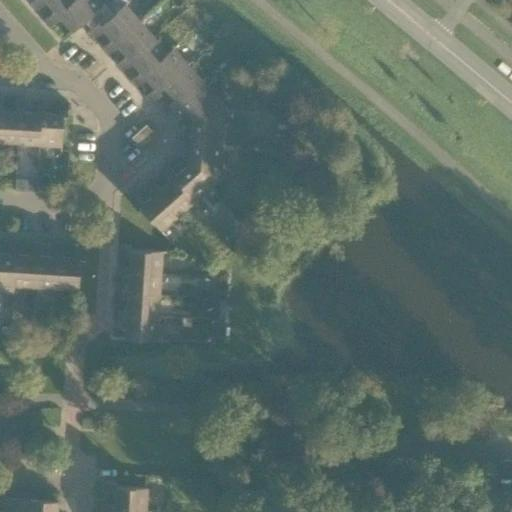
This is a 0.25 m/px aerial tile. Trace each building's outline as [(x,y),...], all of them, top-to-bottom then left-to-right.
[(57,13),(71,0),(33,0),(31,3),(37,10),(46,1),(54,11),(57,13)] [(71,0),(57,13),(54,11),(45,19),(51,26),(60,18),(72,31),(84,21),(91,29),(98,22),(100,25),(128,1),(127,0),(110,0),(106,4),(104,3),(107,0),(106,0),(102,4),(97,0),(71,0)] [(114,42),(139,20),(125,5),(130,0),(129,0),(128,1),(100,25),(98,22),(91,29),(88,31),(94,38),(104,30),(112,39),(114,42)] [(128,58),(153,36),(139,20),(114,42),(112,39),(103,47),(109,54),(118,46),(126,55),(128,58)] [(143,74),(167,52),(153,36),(128,58),(126,55),(117,63),(123,70),(132,62),(140,71),(143,74)] [(157,90),(187,64),(173,48),(167,53),(167,52),(143,74),(140,71),(131,79),(137,87),(147,78),(155,88),(157,90)] [(177,102),(201,80),(187,64),(157,90),(155,88),(145,96),(152,103),(161,94),(159,91),(164,87),(174,99),(177,102)] [(192,119),(226,107),(201,80),(177,102),(174,99),(165,107),(171,114),(181,106),(192,119)] [(24,112),(25,100),(15,99),(15,111),(3,111),(0,110),(0,143),(18,144),(20,112),(24,112)] [(46,113),(46,101),(37,101),(36,113),(24,112),(20,112),(18,144),(40,146),(42,113),(46,113)] [(67,116),(68,103),(58,102),(58,114),(46,113),(42,113),(40,146),(61,147),(60,154),(61,154),(63,115),(67,116)] [(190,141),(223,143),(226,107),(192,119),(190,141)] [(131,138),(148,139),(148,135),(152,131),(146,124),(131,138)] [(148,143),(148,139),(131,138),(144,152),(151,146),(148,143)] [(221,179),(223,143),(190,141),(189,163),(221,179)] [(194,203),(221,179),(189,163),(176,174),(168,165),(161,172),(169,181),(172,178),(194,203)] [(177,217),(194,203),(172,178),(169,181),(160,189),(152,180),(145,186),(153,195),(156,193),(177,217)] [(162,231),(177,217),(156,193),(153,195),(144,203),(136,194),(129,200),(137,210),(140,208),(166,237),(166,236),(162,231)] [(20,254),(21,242),(11,241),(10,254),(0,252),(0,292),(14,294),(14,287),(16,254),(20,254)] [(41,256),(42,243),(32,243),(32,255),(20,254),(16,254),(14,287),(35,288),(37,255),(41,256)] [(63,257),(64,245),(54,244),(53,256),(41,256),(37,255),(35,288),(57,289),(59,257),(63,257)] [(84,259),(85,246),(76,245),(75,258),(63,257),(59,257),(57,289),(78,291),(78,298),(81,259),(84,259)] [(170,252),(170,251),(131,249),(131,245),(118,245),(117,254),(130,255),(129,267),(129,271),(161,273),(163,252),(170,252)] [(129,271),(129,267),(117,266),(116,276),(128,276),(128,288),(127,293),(160,295),(161,273),(129,271)] [(227,282),(214,282),(214,296),(227,296),(227,282)] [(127,293),(128,288),(115,288),(115,297),(127,298),(126,310),(126,315),(159,317),(160,295),(127,293)] [(126,315),(126,310),(114,309),(113,319),(126,319),(125,337),(164,340),(164,339),(157,338),(159,317),(126,315)] [(224,332),(225,319),(216,318),(216,332),(224,332)] [(497,481),(511,482),(511,463),(510,460),(504,460),(499,464),(498,472),(490,471),(489,479),(497,480),(497,481)] [(430,481),(431,469),(409,468),(409,480),(430,481)] [(147,511),(148,488),(117,486),(117,483),(103,482),(103,491),(115,492),(114,504),(114,509),(147,511)] [(57,511),(58,500),(12,497),(12,498),(19,499),(17,511),(57,511)] [(114,509),(114,504),(102,503),(101,511),(146,511),(147,511),(114,509)]
